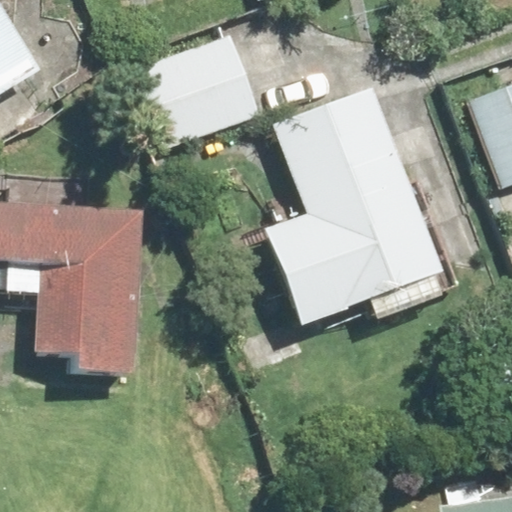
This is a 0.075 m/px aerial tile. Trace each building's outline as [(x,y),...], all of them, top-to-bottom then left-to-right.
[(123,76),(150,152),(247,118),(220,42),(123,76)] [(0,84),(16,75),(0,47),(0,84)] [(511,87),(458,106),(487,191),(511,182),(511,87)] [(288,221),(244,235),(279,334),(423,278),(357,93),(257,131),(288,221)] [(47,378),(109,383),(123,217),(0,207),(0,271),(20,273),(13,357),(49,360),(47,378)] [(511,511),(511,492),(424,505),(425,511),(511,511)]
